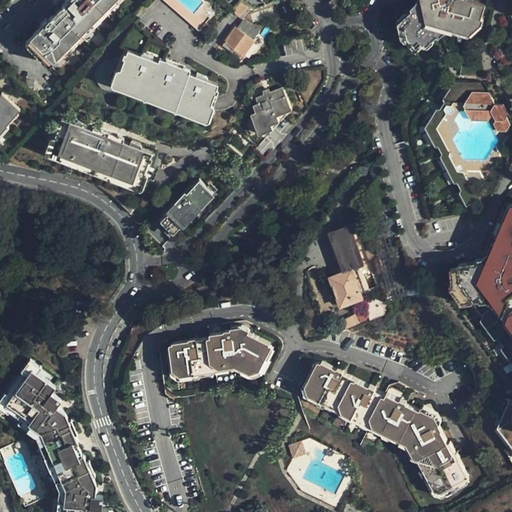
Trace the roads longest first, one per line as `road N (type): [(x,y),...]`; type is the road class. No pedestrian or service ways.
road 1 (residential): [(135,277),(149,280),(188,262),(320,113),(336,66)]
road 2 (secondary): [(142,511),(93,384),(95,350),(135,277)]
road 3 (secondary): [(135,277),(136,251),(119,212),(79,189),(0,170)]
